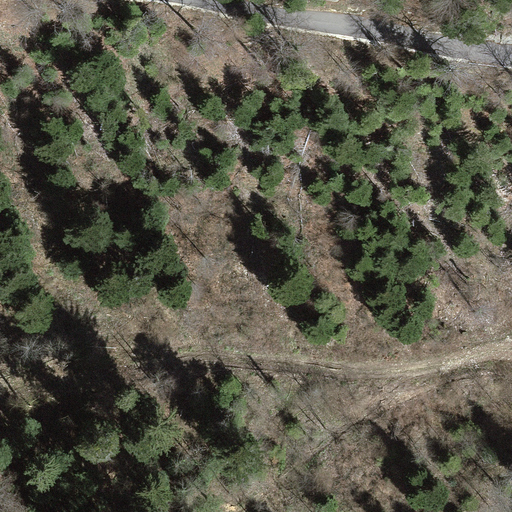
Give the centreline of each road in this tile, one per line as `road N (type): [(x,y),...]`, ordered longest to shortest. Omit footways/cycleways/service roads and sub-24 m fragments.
road 1 (track): [(511,354),(382,372),(173,361),(0,378)]
road 2 (unclassified): [(511,53),(209,0)]
